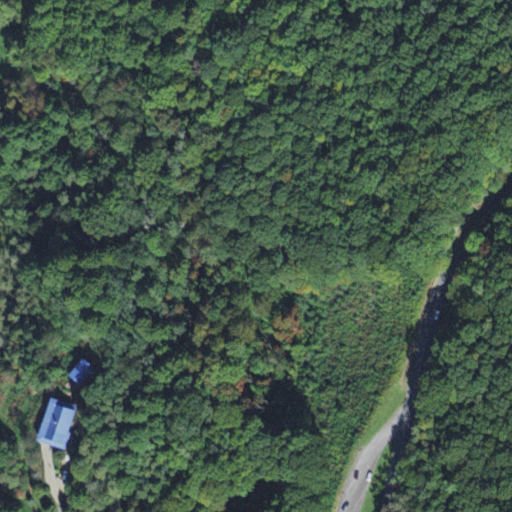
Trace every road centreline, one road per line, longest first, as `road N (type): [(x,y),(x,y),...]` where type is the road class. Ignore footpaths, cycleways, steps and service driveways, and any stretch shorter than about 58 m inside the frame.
road 1 (secondary): [(385,511),(433,314),(455,261),(511,189)]
road 2 (residential): [(407,423),(304,511)]
